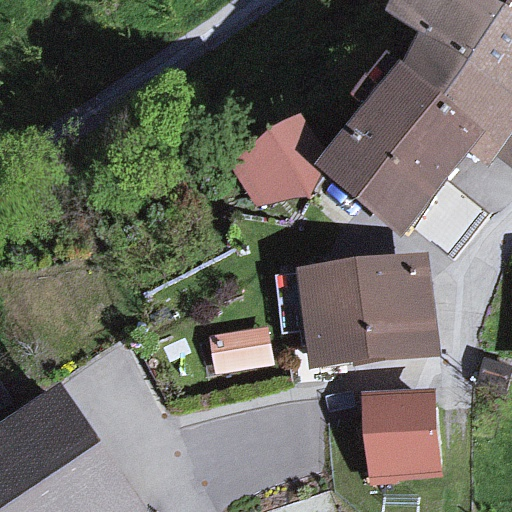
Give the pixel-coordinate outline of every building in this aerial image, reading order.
[(511,126),(511,0),(389,0),(385,9),(418,30),(401,60),(484,131),(469,150),(488,166),(511,126)] [(323,173),(402,237),(469,150),(484,131),(401,60),(313,164),(323,173)] [(270,127),(230,161),(256,207),(310,197),(323,173),(313,164),(295,147),(305,119),(300,113),(270,127)] [(414,267),(282,290),(299,385),(431,362),(414,267)] [(260,334),(201,347),(210,384),(268,371),(260,334)] [(425,398),(348,410),(361,490),(438,479),(425,398)] [(148,511),(75,402),(0,451),(0,511),(148,511)]
